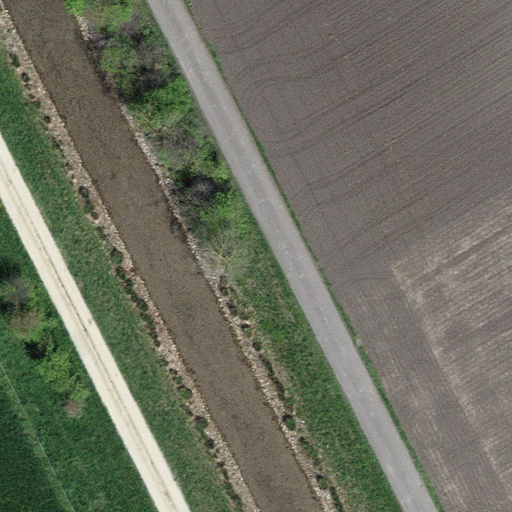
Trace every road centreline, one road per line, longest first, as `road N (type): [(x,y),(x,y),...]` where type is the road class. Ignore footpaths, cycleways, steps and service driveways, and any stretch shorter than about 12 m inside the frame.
road 1 (track): [(414,511),(155,0)]
road 2 (track): [(172,511),(0,172)]
